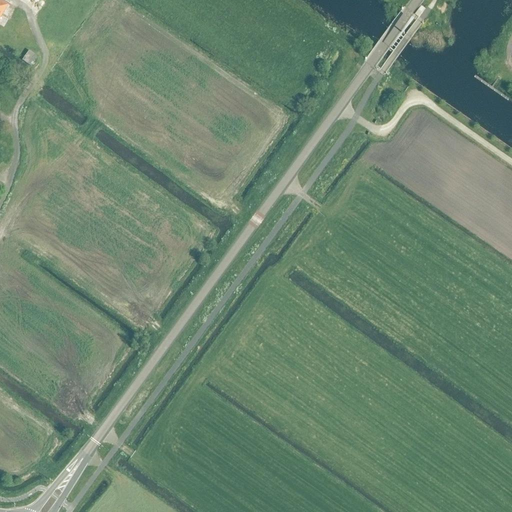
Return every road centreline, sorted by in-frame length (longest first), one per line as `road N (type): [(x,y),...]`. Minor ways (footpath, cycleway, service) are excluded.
road 1 (tertiary): [(77,466),(417,0)]
road 2 (track): [(511,163),(421,101),(377,131)]
road 3 (unclassified): [(0,201),(15,159),(14,110),(45,61)]
